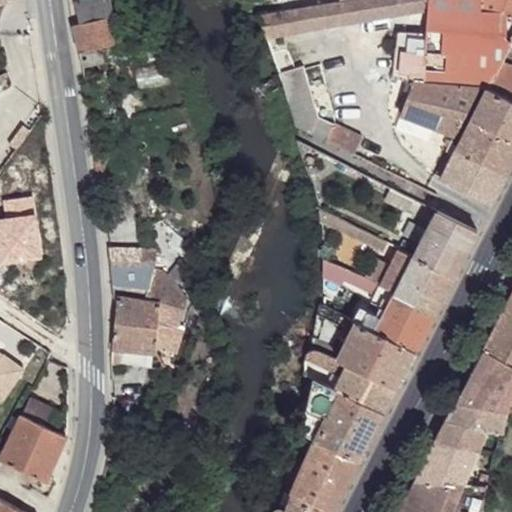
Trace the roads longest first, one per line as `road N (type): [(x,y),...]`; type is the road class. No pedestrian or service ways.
road 1 (tertiary): [(44,0),(87,338),(90,473),(71,511)]
road 2 (primary): [(511,227),(361,511)]
road 3 (residential): [(299,134),(428,198),(511,227)]
